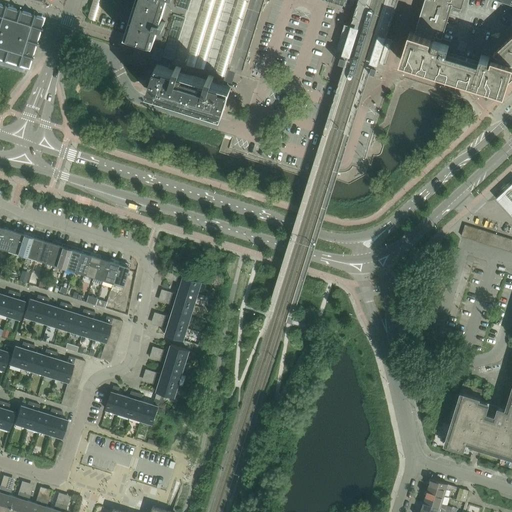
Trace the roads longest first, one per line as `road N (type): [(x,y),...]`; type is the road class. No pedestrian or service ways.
road 1 (residential): [(0,461),(58,476),(91,382),(130,360),(152,267),(147,256),(0,202)]
road 2 (tertiary): [(25,165),(319,254),(370,259)]
road 3 (tertiary): [(365,238),(324,237),(31,142)]
road 4 (residential): [(249,134),(129,96),(105,49),(64,37)]
road 5 (tertiary): [(511,117),(397,220),(365,238)]
road 6 (tertiary): [(370,259),(405,242),(511,144)]
road 7 (unknown): [(495,257),(466,259),(441,331),(466,355)]
